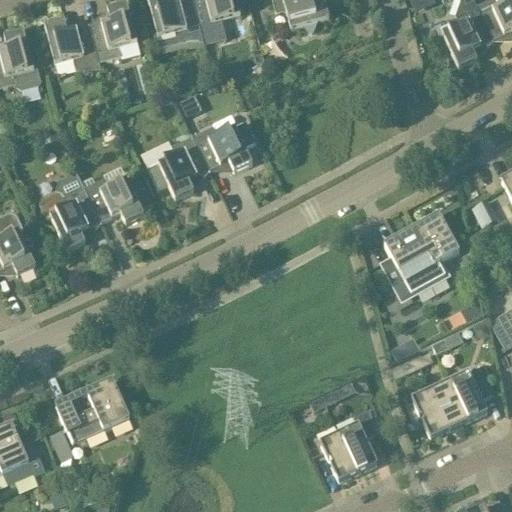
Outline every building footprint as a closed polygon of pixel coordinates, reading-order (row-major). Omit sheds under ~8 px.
[(179,47),(202,45),(192,4),(170,10),(167,0),(161,0),(148,4),(160,52),(179,47)] [(206,0),(192,4),(202,45),(224,35),(222,25),(240,20),(234,0),(206,0)] [(256,0),(249,2),(252,13),(259,11),(263,5),(261,0),(256,0)] [(312,8),(310,0),(271,0),(276,19),(285,16),(290,35),(329,25),(324,5),(312,8)] [(476,11),(492,45),(511,35),(511,0),(496,0),(497,1),(476,11)] [(89,31),(98,68),(121,62),(118,53),(137,48),(127,9),(107,14),(110,26),(89,31)] [(472,55),(492,45),(476,11),(455,21),(459,29),(441,37),(458,74),(477,65),(472,55)] [(100,74),(98,68),(89,31),(67,37),(64,26),(45,31),(55,70),(73,65),(76,76),(100,74)] [(0,54),(0,93),(17,89),(18,94),(22,96),(40,92),(42,87),(38,72),(33,73),(24,36),(4,42),(7,53),(0,54)] [(232,85),(227,69),(213,72),(218,89),(232,85)] [(195,99),(179,107),(187,122),(202,115),(195,99)] [(192,142),(208,176),(228,166),(233,177),(252,168),(244,152),(255,147),(246,127),(217,140),(213,132),(192,142)] [(57,137),(38,143),(41,152),(45,151),(46,156),(62,152),(57,137)] [(188,186),(208,176),(192,142),(171,152),(169,148),(140,162),(157,196),(168,191),(175,205),(193,196),(188,186)] [(511,178),(501,185),(511,205),(511,178)] [(84,193),(100,228),(120,218),(125,229),(144,220),(142,216),(153,211),(142,188),(131,193),(126,184),(109,192),(105,183),(84,193)] [(80,237),(100,228),(84,193),(66,202),(55,198),(41,205),(39,210),(47,227),(52,225),(67,257),(85,248),(80,237)] [(476,218),(481,227),(489,223),(484,213),(476,218)] [(0,275),(12,270),(17,280),(36,272),(20,239),(24,238),(17,222),(9,219),(0,223),(0,275)] [(451,279),(443,265),(459,257),(438,219),(384,249),(389,259),(380,264),(403,305),(451,279)] [(480,305),(460,316),(467,327),(483,319),(480,305)] [(511,346),(511,314),(498,323),(511,346)] [(486,328),(474,333),(477,340),(484,342),(491,339),(486,328)] [(436,358),(448,353),(444,344),(432,350),(436,358)] [(392,357),(397,366),(419,356),(414,346),(392,357)] [(416,364),(420,373),(432,367),(428,358),(416,364)] [(408,378),(420,373),(416,364),(404,370),(408,378)] [(450,387),(468,426),(487,417),(481,405),(493,399),(486,370),(450,387)] [(55,410),(72,449),(129,423),(112,384),(55,410)] [(450,387),(431,396),(449,434),(468,426),(450,387)] [(322,402),(326,411),(338,405),(334,396),(322,402)] [(431,443),(449,434),(431,396),(412,405),(431,443)] [(314,416),(326,411),(322,402),(310,407),(314,416)] [(340,439),(358,478),(376,469),(365,444),(374,440),(370,420),(355,427),(357,431),(340,439)] [(0,480),(1,480),(5,491),(13,488),(15,494),(34,486),(31,480),(42,476),(30,446),(21,450),(12,429),(0,433),(0,480)] [(50,440),(56,453),(67,448),(61,435),(50,440)] [(339,487),(358,478),(340,439),(321,448),(339,487)] [(58,511),(68,508),(63,496),(52,500),(56,511),(58,511)]
